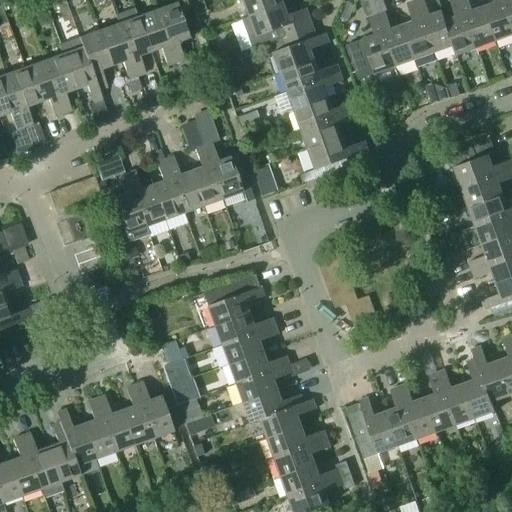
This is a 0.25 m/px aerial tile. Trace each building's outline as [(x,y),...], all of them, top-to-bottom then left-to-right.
[(8,0),(1,3),(5,11),(12,8),(9,0),(8,0)] [(202,0),(189,0),(195,13),(206,9),(202,0)] [(250,18),(284,5),(282,0),(243,0),(249,17),(250,18)] [(425,0),(417,0),(416,1),(435,53),(453,46),(454,46),(445,21),(446,20),(443,11),(431,16),(425,0)] [(449,0),(455,17),(446,20),(445,21),(454,46),(453,46),(457,56),(477,49),(459,0),(449,0)] [(470,0),(459,0),(477,49),(496,42),(484,7),(474,10),(470,0)] [(493,0),(495,3),(484,7),(496,42),(511,36),(511,24),(503,0),(493,0)] [(511,0),(503,0),(511,24),(511,0)] [(176,3),(156,10),(175,63),(182,61),(176,43),(189,39),(184,25),(196,20),(191,7),(189,1),(177,6),(176,3)] [(413,22),(403,25),(415,60),(435,53),(416,1),(407,4),(413,22)] [(312,27),(309,18),(305,8),(287,15),(284,5),(250,18),(249,17),(243,19),(254,48),(312,27)] [(119,23),(117,24),(136,77),(144,74),(138,57),(149,53),(136,17),(137,17),(134,9),(116,15),(119,23)] [(165,67),(175,63),(156,10),(137,17),(136,17),(149,53),(159,49),(165,67)] [(385,12),(378,14),(396,67),(415,60),(403,25),(391,29),(385,12)] [(356,81),(375,74),(396,67),(378,14),(368,18),(374,36),(344,46),(356,81)] [(117,24),(97,30),(111,66),(120,63),(126,80),(136,77),(117,24)] [(281,74),(317,61),(313,51),(330,45),(325,33),(316,37),(313,28),(271,43),(274,51),(273,52),(281,74)] [(99,70),(111,66),(97,30),(78,37),(82,48),(83,48),(97,90),(98,90),(104,88),(99,70)] [(64,55),(62,55),(75,89),(86,86),(92,103),(102,100),(98,90),(97,90),(83,48),(82,48),(78,37),(60,43),(64,55)] [(65,93),(75,89),(62,55),(44,61),(63,113),(71,111),(65,93)] [(234,71),(229,58),(220,61),(224,74),(234,71)] [(63,113),(44,61),(25,68),(37,103),(47,99),(53,117),(63,113)] [(320,71),(317,61),(281,74),(287,92),(339,74),(336,66),(320,71)] [(37,103),(25,68),(6,75),(25,127),(32,125),(26,107),(37,103)] [(342,82),(339,74),(287,92),(294,111),(330,98),(326,88),(342,82)] [(6,75),(0,76),(0,116),(9,113),(15,130),(25,127),(6,75)] [(140,89),(136,77),(126,80),(131,93),(140,89)] [(448,86),(453,97),(460,95),(456,83),(448,86)] [(234,89),(236,97),(244,95),(241,87),(234,89)] [(334,108),(330,98),(294,111),(301,130),(353,111),(350,103),(334,108)] [(244,109),(248,125),(270,118),(265,103),(244,109)] [(356,119),(353,111),(301,130),(308,150),(344,137),(339,125),(356,119)] [(347,146),(344,137),(308,150),(315,169),(361,153),(367,151),(363,140),(347,146)] [(461,188),(511,168),(511,166),(510,161),(493,167),(483,138),(447,151),(461,188)] [(212,143),(203,146),(222,200),(242,193),(238,183),(229,157),(219,161),(212,143)] [(195,149),(201,168),(190,171),(203,207),(222,200),(203,146),(195,149)] [(165,160),(161,150),(152,153),(156,163),(165,160)] [(315,169),(301,174),(304,183),(364,161),(361,153),(315,169)] [(174,157),(165,160),(184,214),(203,207),(190,171),(180,175),(174,157)] [(162,181),(151,185),(164,220),(184,214),(165,160),(156,163),(162,181)] [(267,193),(286,187),(278,161),(259,167),(267,193)] [(500,183),(511,178),(511,168),(461,188),(468,207),(503,194),(500,183)] [(135,171),(127,174),(145,227),(164,220),(151,185),(141,188),(135,171)] [(148,235),(145,227),(127,174),(118,177),(124,195),(113,199),(125,234),(128,242),(148,235)] [(93,176),(83,180),(91,203),(102,199),(93,176)] [(91,203),(83,180),(71,184),(79,207),(91,203)] [(238,183),(242,193),(245,203),(255,199),(248,180),(238,183)] [(68,211),(79,207),(71,184),(60,188),(68,211)] [(48,192),(57,215),(68,211),(60,188),(48,192)] [(511,203),(507,205),(503,194),(468,207),(475,226),(511,212),(511,203)] [(117,231),(123,229),(113,199),(107,201),(101,203),(112,233),(113,232),(117,231)] [(511,212),(475,226),(482,245),(511,234),(511,212)] [(430,230),(433,229),(438,228),(434,216),(429,218),(426,219),(430,230)] [(511,256),(511,234),(482,245),(485,255),(468,262),(471,271),(511,256)] [(234,241),(225,243),(227,249),(235,247),(234,241)] [(13,252),(15,258),(27,254),(24,247),(13,252)] [(181,264),(190,261),(187,253),(178,256),(181,264)] [(29,260),(27,254),(15,258),(17,265),(29,260)] [(347,266),(343,255),(319,263),(323,275),(347,266)] [(511,278),(511,256),(471,271),(474,280),(493,273),(496,284),(511,278)] [(327,286),(351,278),(347,266),(323,275),(327,286)] [(139,278),(135,268),(134,267),(131,268),(127,269),(132,281),(139,278)] [(0,275),(0,285),(18,279),(15,270),(0,275)] [(216,325),(249,314),(245,304),(264,297),(255,274),(212,290),(216,302),(209,305),(216,325)] [(331,297),(355,289),(351,278),(327,286),(331,297)] [(511,300),(511,278),(496,284),(500,294),(482,301),(485,310),(511,300)] [(21,287),(18,279),(0,285),(0,306),(7,304),(4,293),(21,287)] [(331,297),(334,309),(347,305),(359,300),(355,289),(331,297)] [(374,309),(370,297),(359,300),(347,305),(351,317),(374,309)] [(11,315),(7,304),(0,306),(0,330),(32,318),(29,308),(11,315)] [(351,317),(354,325),(355,327),(378,320),(374,309),(351,317)] [(253,325),(249,314),(216,325),(223,345),(274,326),(271,319),(253,325)] [(277,336),(274,326),(223,345),(230,363),(263,352),(259,342),(277,336)] [(509,357),(499,360),(511,395),(511,394),(511,335),(503,338),(509,357)] [(182,360),(175,341),(161,346),(168,365),(182,360)] [(472,349),(475,359),(476,359),(491,402),(492,402),(511,395),(499,360),(489,364),(483,345),(472,349)] [(267,363),(263,352),(230,363),(237,383),(288,365),(285,357),(267,363)] [(473,379),(463,383),(475,419),(496,412),(492,402),(491,402),(476,359),(475,359),(467,362),(473,379)] [(291,373),(288,365),(237,383),(244,402),(277,390),(273,380),(291,373)] [(181,369),(171,373),(175,384),(185,381),(181,369)] [(445,370),(437,373),(456,426),(475,419),(463,383),(451,387),(445,370)] [(435,393),(424,397),(437,433),(456,426),(437,373),(429,376),(435,393)] [(142,382),(134,385),(153,438),(173,431),(160,396),(148,400),(142,382)] [(406,384),(399,387),(417,439),(437,433),(424,397),(413,401),(406,384)] [(132,406),(122,410),(134,445),(153,438),(134,385),(125,388),(132,406)] [(396,407),(386,411),(398,446),(417,439),(399,387),(390,390),(396,407)] [(179,405),(193,400),(188,388),(173,394),(177,406),(179,405)] [(252,422),(260,419),(262,418),(304,403),(312,400),(312,399),(302,403),(299,395),(281,401),(277,390),(244,402),(252,422)] [(114,452),(134,445),(122,410),(110,414),(103,396),(95,399),(114,452)] [(379,453),(398,446),(386,411),(375,415),(369,397),(360,401),(362,408),(348,413),(369,473),(384,467),(379,453)] [(114,452),(95,399),(86,402),(93,420),(83,424),(95,459),(114,452)] [(193,400),(179,405),(184,418),(201,412),(195,399),(193,400)] [(315,408),(312,400),(304,403),(262,418),(260,419),(268,439),(301,426),(297,415),(315,408)] [(95,459),(83,424),(72,428),(65,409),(55,413),(59,423),(60,423),(76,466),(77,466),(95,459)] [(196,420),(185,424),(189,435),(200,431),(196,420)] [(60,423),(59,423),(51,426),(57,444),(46,448),(59,483),(80,475),(77,466),(76,466),(60,423)] [(305,436),(301,426),(268,439),(275,457),(327,438),(323,430),(305,436)] [(59,483),(46,448),(36,451),(29,433),(20,437),(39,490),(42,499),(62,492),(59,483)] [(39,490),(20,437),(13,439),(19,457),(7,462),(20,497),(39,490)] [(330,446),(327,438),(275,457),(282,476),(315,464),(311,453),(330,446)] [(193,446),(197,457),(204,454),(200,444),(193,446)] [(199,463),(202,472),(209,469),(206,460),(199,463)] [(0,500),(1,504),(20,497),(7,462),(0,464),(0,500)] [(320,475),(315,464),(282,476),(289,496),(341,477),(338,468),(320,475)] [(384,485),(379,470),(369,473),(375,489),(384,485)] [(344,486),(341,477),(289,496),(294,511),(310,511),(331,505),(326,492),(344,486)] [(257,497),(253,487),(235,494),(238,503),(257,497)]
